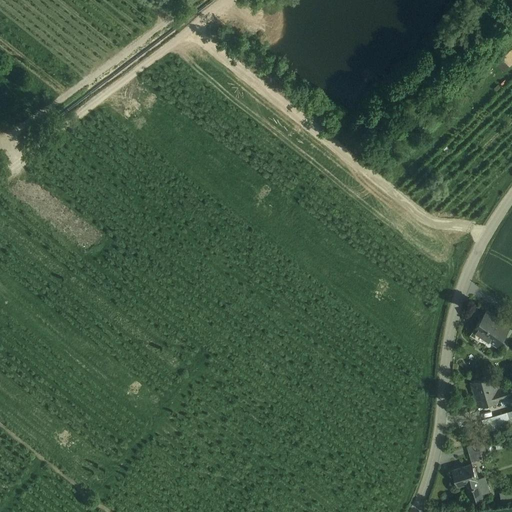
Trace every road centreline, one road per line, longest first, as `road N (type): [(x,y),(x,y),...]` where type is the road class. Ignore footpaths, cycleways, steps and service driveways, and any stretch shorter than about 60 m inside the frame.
road 1 (unclassified): [(511,197),(456,302),(436,444),(414,511)]
road 2 (track): [(0,174),(225,0)]
